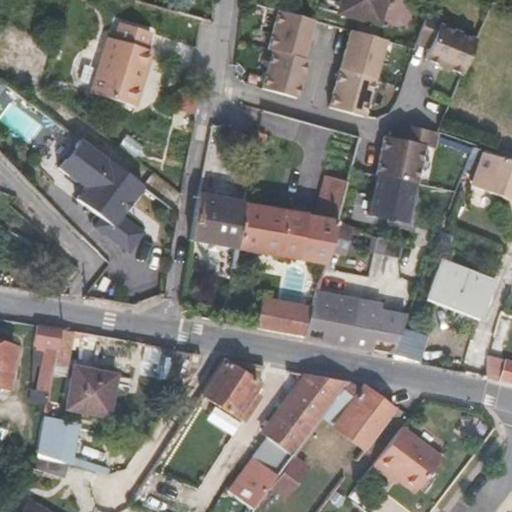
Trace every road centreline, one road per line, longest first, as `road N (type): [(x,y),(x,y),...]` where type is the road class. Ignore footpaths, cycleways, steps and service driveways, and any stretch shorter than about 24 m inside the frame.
road 1 (tertiary): [(162,328),(511,400)]
road 2 (residential): [(162,328),(201,117),(212,0)]
road 3 (tertiary): [(0,299),(162,328)]
